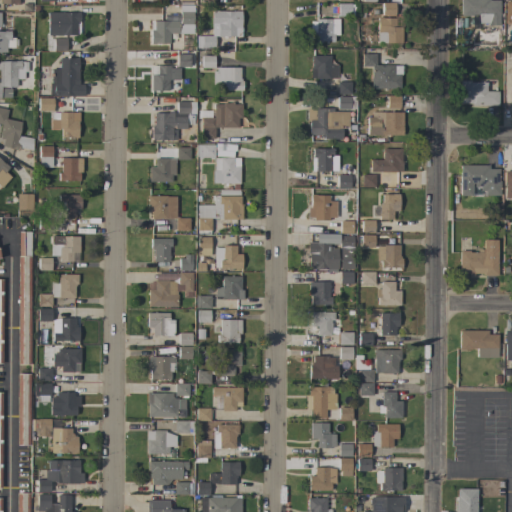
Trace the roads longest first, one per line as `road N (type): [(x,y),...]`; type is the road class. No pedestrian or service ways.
road 1 (residential): [(270,511),(276,0)]
road 2 (residential): [(430,511),(436,0)]
road 3 (residential): [(112,511),(115,0)]
road 4 (residential): [(7,511),(9,232)]
